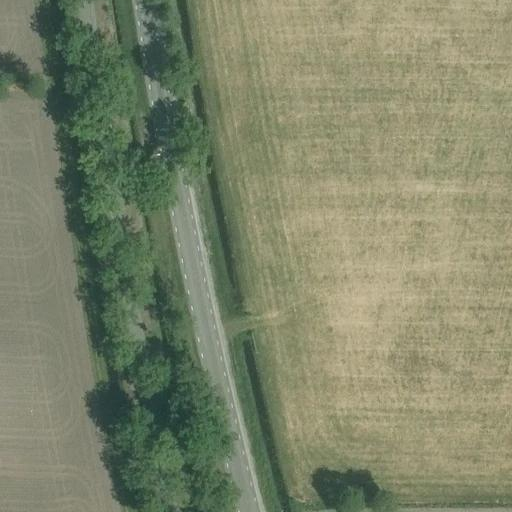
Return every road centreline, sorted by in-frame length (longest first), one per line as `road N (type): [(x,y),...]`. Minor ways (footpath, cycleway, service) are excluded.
road 1 (secondary): [(248,511),(144,0)]
road 2 (unclassified): [(170,511),(85,0)]
